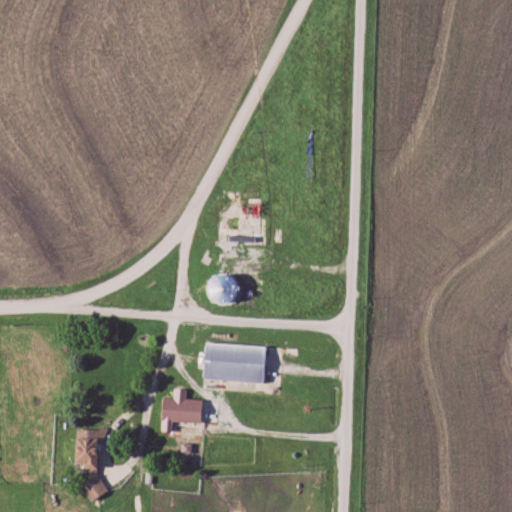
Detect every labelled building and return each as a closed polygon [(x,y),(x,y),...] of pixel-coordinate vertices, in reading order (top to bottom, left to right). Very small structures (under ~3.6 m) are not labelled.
[(241,235),(264,236),(265,197),(249,197),(249,207),(241,207),(241,235)] [(267,383),(269,346),(207,343),(206,379),(267,383)] [(174,422),(203,423),(204,399),(187,398),(187,388),(176,388),(175,397),(165,397),(163,432),(174,432),(174,422)] [(89,468),(102,468),(103,429),(78,429),(78,464),(89,464),(89,468)] [(109,490),(97,474),(83,485),(95,501),(109,490)]
